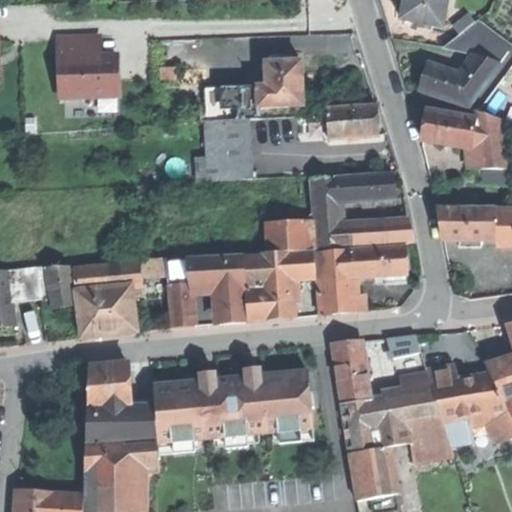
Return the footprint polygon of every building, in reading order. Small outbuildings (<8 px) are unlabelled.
[(403,20),(443,28),(448,0),(406,0),(407,1),(403,20)] [(478,20),(445,48),(476,56),(501,63),(509,52),(478,20)] [(56,38),(57,59),(63,58),(65,98),(119,96),(118,72),(117,54),(97,55),(92,55),(91,37),(91,36),(56,38)] [(260,107),(261,107),(304,106),(303,83),(303,62),(285,62),(284,56),(274,56),(275,62),(267,63),(268,87),(259,87),(260,107)] [(461,76),(485,84),(501,63),(476,56),(461,76)] [(450,100),(469,106),(485,84),(461,76),(430,65),(426,78),(422,90),(442,96),(450,100)] [(207,90),(209,122),(250,120),(262,119),(261,107),(260,107),(259,87),(207,90)] [(379,119),(378,106),(328,110),(330,140),(380,135),(379,119)] [(473,118),(428,110),(426,128),(424,141),(479,151),(473,118)] [(481,170),(511,170),(502,121),(477,113),(473,118),(479,151),(481,170)] [(209,122),(212,182),(253,180),(250,120),(209,122)] [(366,178),(339,179),(341,201),(352,203),(397,200),(396,189),(395,176),(375,177),(366,178)] [(314,181),(317,229),(343,227),(341,201),(339,179),(314,181)] [(443,228),(444,240),(466,240),(482,240),(497,241),(494,211),(440,210),(443,228)] [(511,210),(494,211),(497,241),(511,240),(511,210)] [(344,248),(416,243),(412,226),(385,224),(343,227),(344,248)] [(269,227),(270,254),(292,253),(307,252),(305,225),(269,227)] [(319,249),(344,248),(343,227),(317,229),(319,249)] [(409,275),(407,247),(354,251),(356,279),(386,276),(408,275),(409,275)] [(293,278),(316,277),(315,251),(307,252),(292,253),(293,278)] [(356,279),(354,251),(317,253),(319,281),(356,279)] [(270,254),(261,255),(261,256),(263,289),(294,287),(293,278),(292,253),(270,254)] [(263,289),(261,256),(245,257),(247,287),(247,290),(263,289)] [(168,274),(168,286),(170,286),(193,285),(193,290),(220,289),(244,287),(247,287),(245,257),(167,262),(167,270),(168,274)] [(141,262),(141,264),(142,276),(168,274),(167,270),(167,262),(167,260),(141,262)] [(100,292),(133,289),(143,287),(142,276),(141,264),(98,267),(100,290),(100,292)] [(51,269),(55,296),(56,309),(76,307),(70,267),(51,269)] [(74,269),(77,292),(100,290),(98,267),(74,269)] [(0,272),(0,327),(15,326),(12,302),(32,299),(55,296),(51,269),(44,269),(44,270),(0,272)] [(408,283),(408,275),(386,276),(386,284),(408,283)] [(356,279),(319,281),(321,315),(339,314),(358,312),(356,279)] [(193,285),(170,286),(173,328),(196,326),(193,290),(193,285)] [(220,289),(222,326),(234,324),(247,323),(244,287),(220,289)] [(296,319),(294,287),(263,289),(265,321),(282,320),(296,319)] [(77,292),(82,339),(113,336),(138,333),(133,289),(100,292),(100,290),(77,292)] [(263,289),(247,290),(249,322),(265,321),(263,289)] [(418,336),(389,339),(394,360),(423,353),(418,336)] [(347,343),(334,345),(338,376),(342,404),(372,400),(364,341),(347,343)] [(511,359),(487,366),(492,379),(497,388),(511,382),(511,359)] [(108,366),(90,367),(89,407),(99,407),(128,407),(131,406),(129,364),(108,366)] [(429,373),(434,388),(460,384),(455,368),(429,373)] [(154,386),(155,406),(160,458),(162,458),(161,456),(160,443),(201,439),(215,438),(259,434),(274,433),(314,429),(312,408),(315,408),(314,393),(311,394),(309,372),(263,376),(262,370),(245,372),(246,378),(229,379),(218,380),(218,374),(201,376),(201,382),(154,386)] [(400,379),(404,394),(434,388),(429,373),(400,379)] [(460,384),(434,388),(444,422),(468,418),(488,414),(510,411),(508,408),(505,402),(497,388),(492,379),(476,381),(460,384)] [(393,450),(412,448),(416,469),(455,457),(452,447),(449,438),(444,422),(434,388),(404,394),(376,398),(372,400),(342,404),(350,453),(393,450)] [(155,406),(131,406),(128,407),(128,410),(129,439),(129,459),(131,511),(149,511),(150,472),(160,471),(160,458),(155,406)] [(99,407),(89,407),(87,442),(97,442),(99,410),(99,407)] [(99,410),(97,442),(129,439),(128,410),(99,410)] [(511,439),(511,413),(510,411),(488,414),(501,433),(511,439)] [(468,418),(444,422),(449,438),(459,436),(468,418)] [(315,441),(314,429),(274,433),(274,439),(277,442),(280,441),(281,444),(315,441)] [(260,443),(259,434),(215,438),(216,447),(227,446),(228,449),(250,447),(250,444),(260,443)] [(86,458),(109,458),(129,459),(129,439),(97,442),(87,442),(86,458)] [(160,443),(161,456),(197,453),(196,448),(202,448),(201,439),(160,443)] [(350,453),(349,454),(354,478),(358,502),(369,500),(401,494),(393,450),(350,453)] [(108,478),(85,476),(85,492),(83,511),(131,511),(129,459),(109,458),(108,478)] [(86,458),(85,476),(108,478),(109,458),(86,458)] [(51,511),(83,511),(85,492),(52,490),(52,494),(51,511)] [(16,511),(51,511),(52,494),(18,491),(16,511)] [(370,511),(369,500),(358,502),(359,511),(370,511)]
